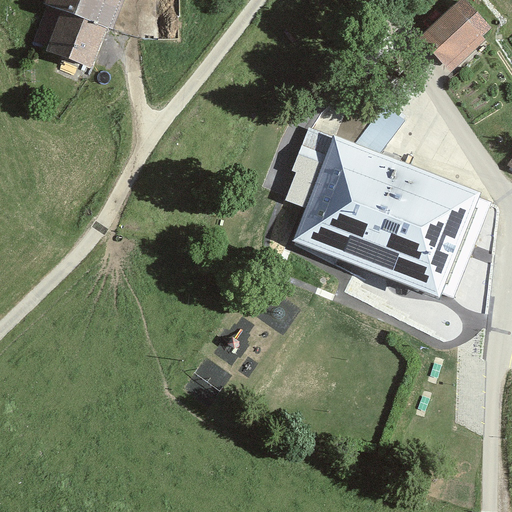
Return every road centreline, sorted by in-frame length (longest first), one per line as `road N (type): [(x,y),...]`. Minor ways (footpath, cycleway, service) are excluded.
road 1 (unclassified): [(382,0),(509,212),(489,511)]
road 2 (unclassified): [(147,143),(93,241),(0,333)]
road 3 (unclassified): [(256,0),(147,143)]
road 4 (unclassified): [(105,35),(128,48),(147,143)]
